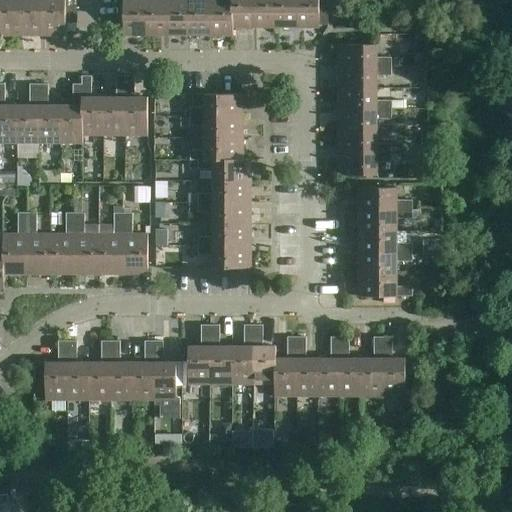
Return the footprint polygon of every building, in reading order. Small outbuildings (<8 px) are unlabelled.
[(0,0),(1,36),(22,36),(22,0),(0,0)] [(22,0),(22,36),(44,36),(43,0),(22,0)] [(43,0),(44,36),(66,36),(66,0),(43,0)] [(146,36),(146,0),(124,0),(124,36),(146,36)] [(168,36),(167,0),(146,0),(146,36),(168,36)] [(190,36),(189,0),(167,0),(168,36),(190,36)] [(211,36),(211,0),(189,0),(190,36),(211,36)] [(211,0),(211,36),(233,36),(233,28),(232,0),(211,0)] [(254,28),(254,0),(232,0),(233,28),(254,28)] [(276,28),(275,0),(254,0),(254,28),(276,28)] [(275,0),(276,28),(297,28),(297,0),(275,0)] [(297,0),(297,28),(320,28),(319,0),(297,0)] [(339,67),(392,67),(392,58),(377,58),(377,45),(339,45),(339,67)] [(339,89),(377,89),(377,77),(392,77),(392,67),(339,67),(339,89)] [(82,77),(82,85),(83,85),(83,136),(104,136),(104,98),(92,98),(92,76),(82,77)] [(126,136),(126,76),(117,76),(117,98),(104,98),(104,136),(126,136)] [(135,76),(126,76),(126,136),(148,136),(148,98),(135,98),(135,76)] [(6,85),(0,84),(0,143),(18,144),(18,106),(6,106),(6,85)] [(30,106),(18,106),(18,144),(40,144),(40,85),(30,85),(30,106)] [(49,85),(40,85),(40,144),(61,144),(61,106),(49,106),(49,85)] [(83,85),(82,85),(73,85),(73,106),(61,106),(61,144),(83,144),(83,136),(83,85)] [(339,111),(392,111),(392,101),(377,101),(377,89),(339,89),(339,111)] [(406,91),(406,108),(430,109),(431,92),(406,91)] [(190,117),(243,117),(243,95),(205,95),(205,108),(190,108),(190,117)] [(339,132),(378,132),(378,120),(392,120),(392,111),(339,111),(339,132)] [(205,127),(205,139),(243,139),(243,117),(190,117),(181,117),(181,127),(205,127)] [(339,154),(393,154),(393,144),(378,144),(378,132),(339,132),(339,154)] [(243,160),(243,139),(205,139),(205,151),(191,151),(190,161),(199,161),(199,160),(243,160)] [(393,154),(339,154),(339,176),(378,176),(378,163),(393,163),(393,154)] [(213,170),(213,182),(251,182),(251,160),(243,160),(199,160),(199,161),(199,170),(213,170)] [(251,204),(251,182),(213,182),(213,194),(199,194),(199,204),(251,204)] [(413,210),(413,208),(413,201),(398,201),(398,188),(360,188),(360,210),(413,210)] [(67,235),(52,235),(52,275),(76,275),(76,205),(75,205),(75,203),(67,203),(67,235)] [(213,213),(213,225),(252,225),(251,204),(199,204),(199,213),(213,213)] [(76,275),(100,275),(100,235),(85,235),(85,205),(76,205),(76,275)] [(360,210),(360,231),(398,232),(398,219),(421,219),(421,208),(413,208),(413,210),(360,210)] [(4,275),(5,275),(28,275),(28,213),(19,213),(19,235),(3,235),(3,249),(4,249),(4,275)] [(52,275),(52,235),(37,235),(37,213),(28,213),(28,275),(52,275)] [(115,235),(100,235),(100,275),(124,275),(124,213),(115,213),(115,235)] [(124,213),(124,275),(149,275),(149,235),(133,235),(133,213),(124,213)] [(252,225),(213,225),(214,237),(199,237),(199,247),(252,247),(252,225)] [(360,253),(413,253),(413,244),(398,244),(398,232),(360,231),(360,253)] [(214,256),(214,269),(252,269),(252,247),(199,247),(199,256),(214,256)] [(360,253),(360,275),(397,275),(397,262),(413,263),(413,253),(360,253)] [(397,275),(360,275),(360,297),(413,297),(413,287),(397,287),(397,275)] [(211,385),(211,326),(202,326),(202,347),(189,347),(189,385),(211,385)] [(211,326),(211,385),(233,385),(233,347),(220,347),(220,326),(211,326)] [(233,347),(233,385),(254,385),(254,326),(245,326),(245,347),(233,347)] [(254,326),(254,385),(275,385),(276,385),(276,359),(277,359),(277,347),(264,347),(264,326),(254,326)] [(276,385),(275,385),(275,397),(298,397),(298,338),(288,338),(288,359),(277,359),(276,359),(276,385)] [(319,397),(319,359),(307,359),(307,338),(298,338),(298,397),(319,397)] [(341,397),(341,338),(331,338),(332,359),(319,359),(319,397),(341,397)] [(362,397),(362,359),(350,359),(350,338),(341,338),(341,397),(362,397)] [(384,397),(384,338),(375,338),(375,359),(362,359),(362,397),(384,397)] [(393,338),(384,338),(384,397),(406,397),(406,359),(393,359),(393,338)] [(68,401),(68,341),(59,341),(59,363),(46,363),(46,401),(68,401)] [(90,401),(90,363),(78,363),(78,342),(68,341),(68,401),(90,401)] [(112,401),(111,342),(102,342),(102,363),(90,363),(90,401),(112,401)] [(133,401),(133,363),(121,363),(121,342),(111,342),(112,401),(133,401)] [(155,401),(155,342),(145,342),(145,363),(133,363),(133,401),(155,401)] [(155,342),(155,401),(177,401),(177,363),(164,363),(164,342),(155,342)] [(164,408),(166,427),(185,426),(183,407),(164,408)] [(8,495),(0,495),(0,505),(9,505),(8,495)]
